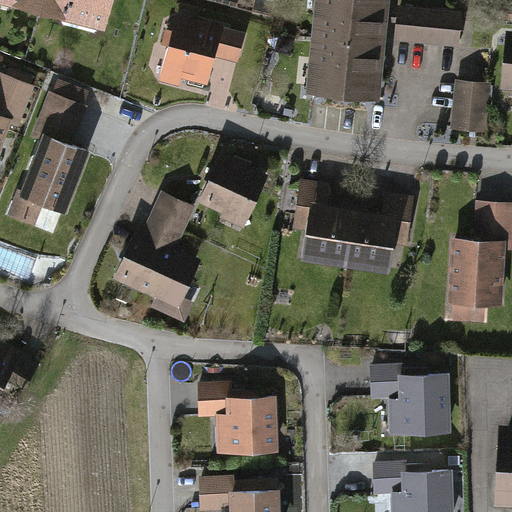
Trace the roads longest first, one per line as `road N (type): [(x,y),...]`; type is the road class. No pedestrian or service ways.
road 1 (residential): [(59,311),(142,143),(179,116),(430,156),(511,160)]
road 2 (residential): [(153,344),(285,352),(311,367),(320,511)]
road 3 (residential): [(164,511),(158,353)]
